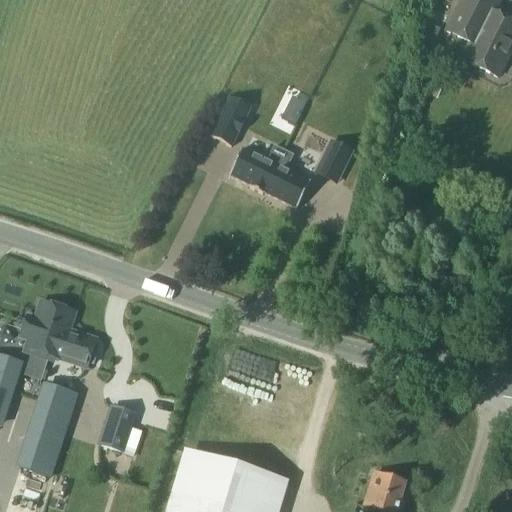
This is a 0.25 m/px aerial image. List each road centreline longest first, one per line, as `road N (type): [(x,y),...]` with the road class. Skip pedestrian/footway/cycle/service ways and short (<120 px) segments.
road 1 (tertiary): [(493,386),(206,308),(0,233)]
road 2 (unknown): [(433,372),(511,218)]
